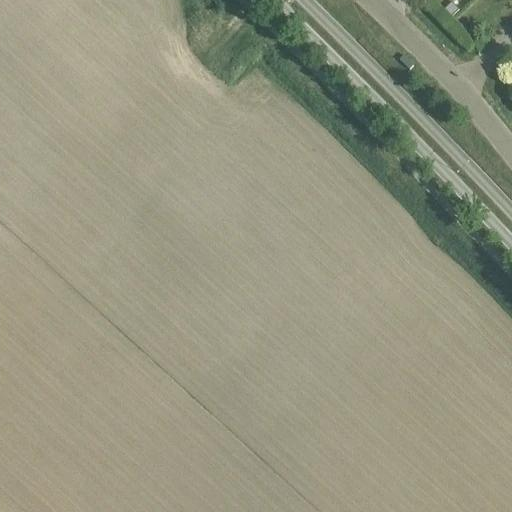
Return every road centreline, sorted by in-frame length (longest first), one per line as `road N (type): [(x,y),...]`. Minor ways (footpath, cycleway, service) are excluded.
road 1 (secondary): [(270,0),(511,243)]
road 2 (secondary): [(511,210),(305,0)]
road 3 (unclassified): [(511,151),(362,0)]
